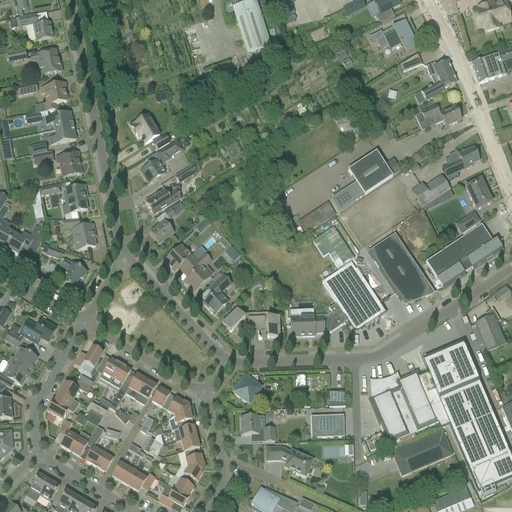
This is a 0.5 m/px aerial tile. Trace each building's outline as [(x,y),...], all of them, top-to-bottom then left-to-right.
[(224,7),(224,9),(224,11),(226,17),(233,15),(243,48),(261,42),(264,50),(271,48),(255,1),(244,6),(241,0),(236,0),(229,2),(227,3),(225,5),(224,7)] [(275,0),(280,10),(285,19),(295,14),(290,5),(299,0),(275,0)] [(396,0),(379,0),(373,3),(379,15),(375,17),(380,25),(394,18),(390,11),(400,6),(396,0)] [(24,2),(16,3),(18,11),(26,10),(24,2)] [(347,18),(364,9),(360,2),(343,11),(347,18)] [(504,3),(492,7),(491,5),(478,9),(478,11),(472,13),(477,30),(484,28),(485,34),(500,29),(499,25),(510,21),(504,3)] [(36,17),(18,21),(20,29),(26,28),(32,27),(37,25),(36,17)] [(391,30),(381,35),(380,33),(369,39),(372,45),(376,43),(380,51),(387,47),(389,51),(400,45),(406,56),(418,49),(403,22),(391,29),(391,30)] [(47,25),(33,28),(35,42),(36,43),(42,42),(52,40),(49,25),(47,25)] [(480,62),(471,65),(473,73),(487,69),(486,67),(500,63),(500,64),(511,59),(511,50),(497,56),(480,62)] [(344,51),(335,55),(339,62),(347,58),(344,51)] [(6,56),(8,65),(26,61),(25,52),(6,56)] [(55,53),(45,55),(36,57),(30,58),(31,64),(37,63),(40,78),(51,76),(61,74),(59,64),(57,64),(55,53)] [(417,56),(399,67),(402,74),(421,66),(417,56)] [(327,58),(321,61),(324,65),(325,68),(328,66),(326,64),(330,62),(327,58)] [(487,69),(473,73),(478,86),(491,82),(500,79),(500,78),(504,76),(500,64),(500,63),(486,67),(487,69)] [(432,87),(417,96),(413,98),(419,108),(422,106),(443,93),(442,91),(456,86),(447,64),(435,68),(434,65),(425,69),(432,87)] [(22,88),(17,89),(19,97),(36,94),(35,86),(22,88)] [(43,106),(44,114),(55,112),(54,106),(66,103),(63,89),(64,89),(63,86),(45,89),(40,91),(41,96),(44,95),(46,105),(43,106)] [(345,104),(351,112),(363,104),(358,95),(345,104)] [(414,118),(421,133),(442,123),(444,129),(460,121),(455,110),(449,112),(448,111),(439,115),(436,108),(420,114),(421,115),(414,118)] [(53,126),(54,132),(72,129),(69,115),(44,120),(46,127),(53,126)] [(25,118),(26,126),(40,124),(39,116),(25,118)] [(161,140),(147,118),(140,123),(139,120),(129,126),(137,140),(140,138),(145,147),(151,143),(153,145),(152,146),(156,152),(169,144),(165,138),(161,140)] [(72,129),(54,132),(55,139),(49,141),(50,147),(75,142),(72,129)] [(0,149),(2,163),(12,161),(9,141),(0,142),(0,149)] [(149,168),(148,168),(140,173),(148,186),(164,177),(160,170),(163,167),(162,166),(170,161),(169,159),(181,152),(176,144),(145,162),(149,168)] [(45,146),(31,149),(32,157),(46,154),(45,146)] [(460,162),(440,171),(444,180),(473,167),(473,166),(479,163),(473,150),(457,157),(460,162)] [(33,158),(29,159),(30,165),(34,164),(35,166),(52,162),(51,154),(33,158)] [(375,154),(367,159),(347,172),(363,196),(391,177),(392,178),(400,172),(395,165),(392,164),(389,166),(388,165),(389,164),(388,164),(384,166),(375,154)] [(77,155),(68,157),(55,159),(56,166),(59,165),(62,180),(71,178),(80,176),(78,163),(79,163),(77,155)] [(196,165),(191,168),(174,179),(178,186),(200,172),(196,165)] [(421,185),(410,193),(421,210),(449,191),(440,177),(423,188),(421,185)] [(26,183),(26,184),(20,186),(21,193),(27,191),(38,189),(37,181),(26,183)] [(491,205),(480,181),(464,189),(475,212),(491,205)] [(356,185),(331,202),(338,214),(363,197),(363,196),(356,185)] [(38,190),(40,198),(60,194),(59,187),(38,190)] [(63,196),(65,207),(61,207),(63,217),(87,212),(84,197),(86,196),(84,188),(65,192),(65,196),(63,196)] [(164,192),(153,198),(144,204),(153,217),(180,200),(176,192),(166,199),(163,194),(164,193),(164,192)] [(299,222),(307,235),(335,216),(326,203),(299,222)] [(40,206),(32,208),(35,222),(43,221),(40,206)] [(2,207),(0,211),(0,218),(3,220),(9,211),(2,207)] [(159,227),(157,228),(149,234),(158,247),(173,236),(165,225),(179,215),(174,209),(171,212),(170,211),(155,221),(159,227)] [(473,215),(455,227),(461,235),(478,224),(473,215)] [(7,225),(2,222),(0,224),(0,247),(5,250),(14,236),(7,232),(8,230),(7,225)] [(78,222),(62,223),(63,231),(71,231),(76,253),(95,249),(92,236),(94,235),(92,227),(79,230),(78,222)] [(425,264),(431,273),(443,291),(464,277),(462,275),(472,269),(473,271),(501,252),(497,247),(495,246),(494,247),(481,227),(425,264)] [(333,230),(312,243),(322,259),(327,255),(331,261),(337,271),(349,263),(354,261),(347,250),(333,230)] [(14,236),(5,250),(16,257),(23,246),(28,249),(33,242),(33,241),(26,236),(21,238),(20,239),(14,236)] [(367,254),(397,299),(402,307),(403,307),(401,304),(420,292),(424,298),(430,292),(432,295),(433,295),(427,286),(394,236),(367,254)] [(28,249),(24,257),(31,261),(40,246),(33,242),(28,249)] [(180,247),(170,257),(163,264),(173,275),(181,267),(186,272),(196,262),(191,257),(190,258),(180,247)] [(230,247),(223,254),(234,266),(241,259),(230,247)] [(49,249),(48,250),(46,257),(61,262),(64,255),(57,253),(57,252),(49,249)] [(196,262),(186,272),(190,277),(182,284),(193,296),(210,279),(209,279),(213,276),(206,268),(211,263),(204,256),(196,262)] [(71,266),(63,262),(59,268),(67,273),(60,284),(75,292),(86,274),(71,265),(71,266)] [(338,273),(321,284),(336,305),(347,323),(349,325),(348,326),(349,328),(350,327),(353,331),(357,332),(360,330),(361,331),(363,330),(362,329),(379,318),(378,317),(380,316),(381,311),(379,308),(381,307),(380,305),(379,306),(374,299),(356,271),(355,272),(350,265),(338,273)] [(230,287),(222,278),(208,291),(213,296),(202,306),(213,317),(227,304),(223,300),(224,299),(225,295),(223,294),(230,287)] [(313,319),(290,320),(290,329),(290,339),(314,338),(314,335),(323,335),(323,333),(327,332),(329,335),(347,323),(336,305),(330,309),(329,309),(328,310),(331,315),(330,316),(329,315),(328,316),(313,317),(313,319)] [(3,311),(0,315),(0,329),(1,330),(10,315),(3,311)] [(486,354),(505,346),(496,325),(500,323),(492,311),(484,317),(485,320),(473,325),(486,354)] [(239,317),(236,312),(221,326),(230,334),(237,328),(240,331),(256,330),(255,315),(246,316),(243,313),(239,317)] [(272,314),(255,315),(256,330),(266,330),(266,340),(278,339),(278,319),(272,320),(272,314)] [(27,323),(22,332),(19,337),(34,346),(38,339),(47,345),(55,331),(40,322),(37,329),(27,323)] [(4,332),(0,340),(17,349),(21,342),(4,332)] [(432,360),(422,364),(427,376),(440,406),(431,409),(437,425),(438,425),(440,430),(448,426),(477,494),(511,478),(511,463),(462,347),(437,358),(437,356),(436,357),(437,358),(433,360),(432,358),(431,359),(432,360)] [(80,355),(73,367),(89,377),(90,376),(95,379),(98,375),(95,374),(92,372),(96,365),(101,356),(98,355),(99,354),(92,349),(86,358),(80,355)] [(11,360),(9,363),(30,375),(31,373),(30,372),(37,361),(28,356),(21,352),(15,362),(11,360)] [(98,375),(101,377),(99,380),(109,386),(112,381),(120,367),(110,361),(103,373),(97,370),(95,374),(98,375)] [(0,375),(0,384),(10,391),(14,384),(21,388),(27,377),(28,378),(30,375),(9,363),(7,367),(11,369),(5,379),(0,375)] [(112,381),(109,386),(118,392),(121,389),(127,392),(128,391),(127,390),(129,388),(123,385),(130,373),(120,367),(112,381)] [(370,400),(368,401),(387,446),(391,444),(393,449),(416,440),(414,435),(422,431),(437,425),(431,409),(419,380),(416,374),(399,381),(396,376),(397,376),(397,375),(393,378),(389,380),(385,381),(381,382),(377,383),(373,383),(368,382),(368,383),(369,383),(370,400)] [(293,375),(293,390),(305,390),(304,375),(293,375)] [(127,392),(125,396),(134,402),(137,396),(146,383),(136,377),(129,388),(127,390),(128,391),(127,392)] [(232,395),(240,401),(248,407),(255,397),(257,394),(257,391),(256,388),(254,386),(255,384),(257,384),(257,378),(251,378),(248,382),(244,379),(239,386),(240,387),(239,389),(237,388),(232,395)] [(146,383),(137,396),(148,402),(156,388),(146,383)] [(64,384),(59,394),(72,402),(78,392),(86,397),(89,391),(86,389),(77,384),(74,390),(64,384)] [(0,387),(0,423),(1,422),(11,421),(9,401),(0,401),(0,397),(4,390),(0,387)] [(151,404),(159,409),(161,410),(163,406),(169,396),(159,390),(151,404)] [(119,406),(125,396),(118,392),(108,409),(115,413),(119,406)] [(59,394),(53,404),(67,412),(72,402),(59,394)] [(328,394),(328,406),(328,409),(344,409),(344,405),(344,394),(328,394)] [(499,397),(504,408),(511,404),(511,397),(506,400),(504,395),(499,397)] [(163,406),(161,410),(167,413),(167,414),(174,418),(187,408),(185,406),(175,400),(169,409),(163,406)] [(50,406),(46,414),(62,423),(68,412),(67,412),(53,404),(51,407),(50,406)] [(102,419),(106,413),(90,404),(87,411),(90,412),(102,419)] [(511,404),(504,408),(501,410),(511,435),(511,404)] [(187,408),(174,418),(168,422),(170,427),(176,426),(178,432),(182,431),(180,425),(191,422),(188,411),(187,408)] [(99,425),(102,419),(90,412),(84,422),(96,429),(99,425)] [(119,412),(114,417),(124,427),(129,422),(119,412)] [(263,418),(250,419),(240,419),(240,437),(263,437),(263,444),(274,444),(273,430),(263,431),(263,418)] [(311,441),(343,440),(343,418),(310,419),(311,441)] [(147,420),(141,429),(139,433),(145,437),(153,423),(147,420)] [(66,423),(64,427),(58,435),(64,439),(67,434),(72,427),(66,423)] [(182,431),(178,432),(177,432),(180,443),(196,439),(193,428),(182,431)] [(106,432),(104,439),(117,442),(119,436),(106,432)] [(451,457),(441,433),(391,455),(401,479),(451,457)] [(0,462),(1,462),(2,461),(3,460),(3,459),(4,458),(4,457),(9,452),(9,448),(11,445),(10,434),(0,434),(0,462)] [(67,434),(64,439),(59,448),(69,454),(77,440),(67,434)] [(80,434),(77,440),(69,454),(79,460),(86,448),(87,446),(88,444),(94,448),(96,444),(80,434)] [(196,439),(180,443),(183,454),(188,453),(199,451),(196,439)] [(150,441),(147,447),(159,454),(163,448),(150,441)] [(87,446),(86,448),(92,451),(84,463),(94,469),(103,455),(93,450),(94,448),(88,444),(87,446)] [(127,452),(132,455),(136,450),(130,446),(127,452)] [(159,454),(147,447),(143,453),(155,460),(159,454)] [(281,450),(275,450),(265,450),(266,463),(280,463),(280,462),(286,464),(283,469),(305,479),(309,470),(312,462),(291,453),(290,454),(281,450)] [(188,453),(183,454),(177,456),(180,468),(187,469),(203,471),(203,468),(200,457),(189,460),(188,453)] [(103,455),(94,469),(104,475),(113,461),(103,455)] [(111,479),(120,484),(128,470),(119,465),(111,479)] [(183,476),(180,482),(183,484),(187,479),(196,484),(202,475),(203,471),(187,469),(183,476)] [(128,470),(120,484),(129,490),(137,476),(128,470)] [(137,476),(129,490),(138,495),(140,491),(146,494),(154,480),(148,477),(146,481),(137,476)] [(25,498),(35,504),(39,498),(48,483),(38,477),(25,498)] [(179,482),(174,492),(187,500),(193,490),(183,484),(180,482),(179,482)] [(48,483),(39,498),(49,504),(58,489),(48,483)] [(435,511),(443,511),(470,501),(465,490),(432,504),(435,511)] [(161,498),(157,504),(170,511),(173,505),(182,511),(186,503),(187,500),(174,492),(173,491),(167,501),(161,498)] [(247,510),(248,510),(250,511),(272,511),(275,507),(282,511),(281,511),(292,511),(296,506),(264,491),(259,501),(255,499),(253,504),(252,503),(251,503),(250,502),(249,503),(248,503),(247,503),(246,504),(246,505),(246,506),(246,507),(246,508),(246,509),(247,510)] [(65,493),(60,501),(53,511),(67,511),(76,499),(74,498),(75,496),(70,493),(69,495),(65,493)] [(67,511),(81,511),(86,505),(76,499),(67,511)] [(301,501),(297,508),(305,511),(311,511),(314,507),(301,501)]
